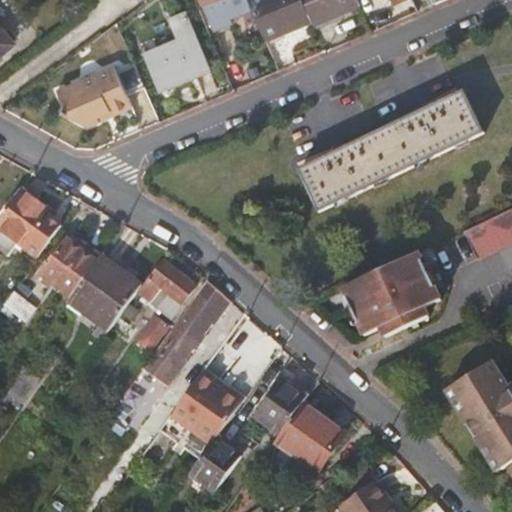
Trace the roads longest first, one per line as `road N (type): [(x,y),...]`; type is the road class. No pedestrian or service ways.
road 1 (unclassified): [(98,183),(197,244),(325,351),(476,511)]
road 2 (residential): [(98,183),(146,144),(496,0)]
road 3 (residential): [(0,91),(125,0)]
